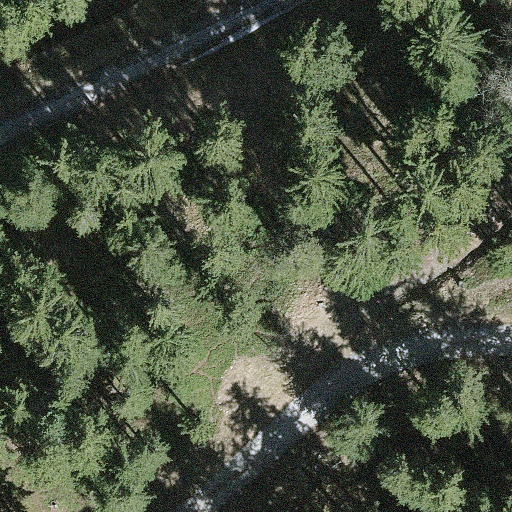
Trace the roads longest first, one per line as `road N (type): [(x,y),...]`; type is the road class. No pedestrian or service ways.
road 1 (unclassified): [(511,348),(428,352),(362,393),(235,511)]
road 2 (unclassified): [(0,145),(243,0)]
